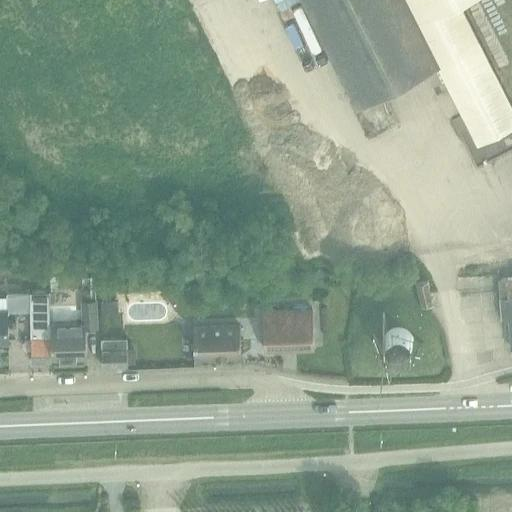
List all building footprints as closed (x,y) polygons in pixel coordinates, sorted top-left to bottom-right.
[(478,143),(511,125),(511,108),(458,0),(308,0),(362,109),(441,70),(478,143)] [(201,9),(232,82),(245,77),(213,4),(201,9)] [(377,235),(393,231),(390,221),(375,225),(377,235)] [(433,273),(440,293),(450,289),(444,270),(433,273)] [(503,319),(509,318),(511,349),(511,348),(511,277),(499,279),(503,319)] [(427,281),(418,283),(423,308),(432,307),(427,281)] [(30,312),(31,342),(32,362),(52,361),(52,362),(87,361),(86,327),(97,327),(96,290),(85,290),(86,301),(83,301),(83,323),(50,323),(49,291),(37,292),(31,292),(30,311),(30,312)] [(17,293),(7,294),(7,296),(7,308),(7,312),(30,311),(31,292),(17,293)] [(264,308),(265,331),(266,351),(314,348),(312,306),(264,308)] [(0,308),(0,342),(9,342),(7,312),(7,308),(0,308)] [(240,324),(194,325),(195,358),(241,357),(240,324)] [(383,341),(385,351),(387,353),(389,355),(391,356),(393,358),(396,358),(398,358),(401,358),(404,358),(406,356),(408,355),(410,353),(412,351),(413,348),(413,346),(414,343),(413,341),(413,338),(412,336),(410,334),(408,332),(406,330),(404,329),(401,328),(398,328),(396,328),(393,329),(391,330),(389,332),(387,334),(385,336),(384,338),(383,341)] [(102,338),(102,346),(103,366),(128,365),(127,338),(102,338)]
